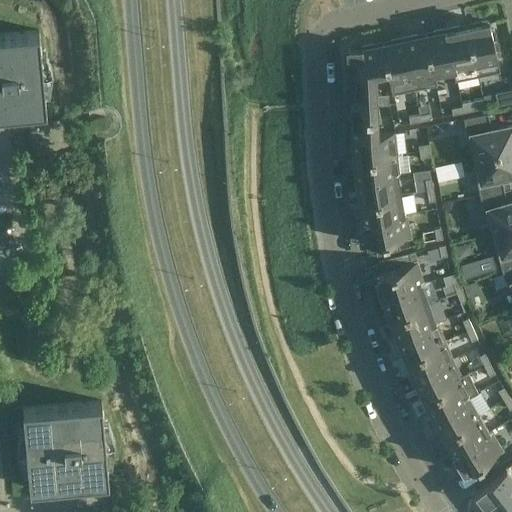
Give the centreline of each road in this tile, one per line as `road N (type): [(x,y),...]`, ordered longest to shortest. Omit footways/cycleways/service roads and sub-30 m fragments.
road 1 (residential): [(437,0),(326,27),(315,44),(320,204),(365,354),(437,511)]
road 2 (primary): [(326,511),(256,387),(197,226),(171,0)]
road 3 (primary): [(131,0),(159,242),(193,354),(276,511)]
